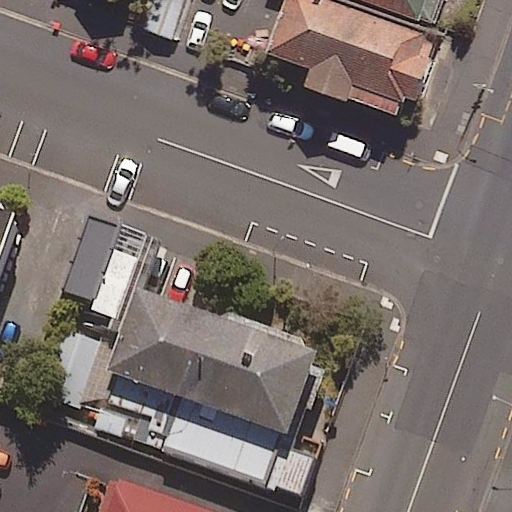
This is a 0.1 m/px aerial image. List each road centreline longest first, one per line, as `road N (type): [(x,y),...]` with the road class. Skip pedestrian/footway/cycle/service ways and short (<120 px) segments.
road 1 (residential): [(0,77),(500,261)]
road 2 (secondary): [(500,261),(411,511)]
